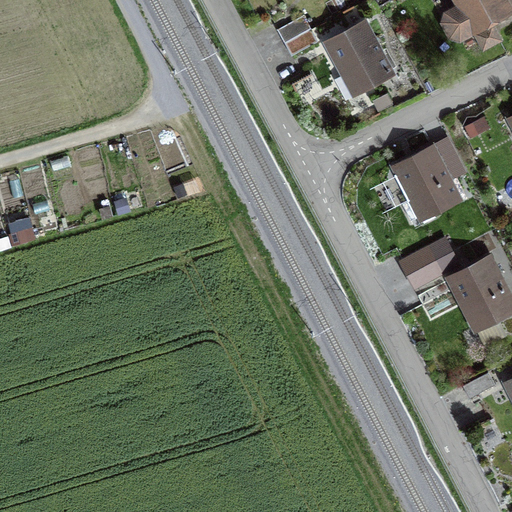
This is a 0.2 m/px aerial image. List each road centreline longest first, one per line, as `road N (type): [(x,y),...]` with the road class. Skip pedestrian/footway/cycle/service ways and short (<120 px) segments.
road 1 (track): [(121,0),(408,511)]
road 2 (residential): [(486,511),(307,169)]
road 3 (residential): [(307,169),(511,68)]
road 4 (residential): [(307,169),(212,0)]
road 5 (track): [(0,166),(162,120),(178,104)]
